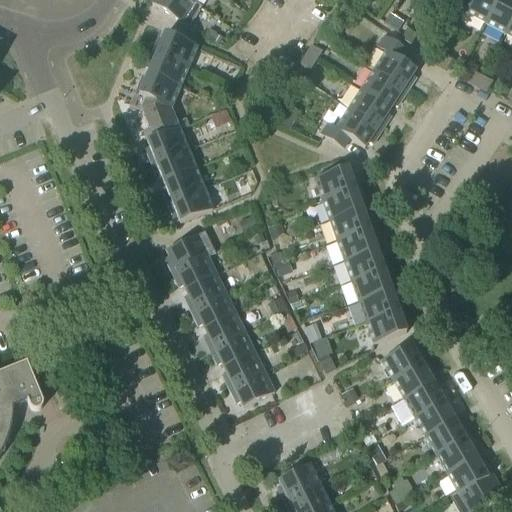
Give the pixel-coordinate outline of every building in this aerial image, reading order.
[(193,6),(184,0),(154,0),(155,0),(151,6),(188,29),(201,9),(194,4),(193,6)] [(484,26),(497,0),(470,0),(463,14),(484,26)] [(511,0),(497,0),(484,26),(504,36),(511,21),(511,0)] [(417,36),(409,31),(407,30),(401,40),(410,46),(417,36)] [(214,34),(210,42),(215,45),(220,38),(214,34)] [(158,40),(152,54),(188,70),(197,49),(165,36),(163,42),(158,40)] [(385,53),(372,73),(406,94),(415,79),(411,77),(415,71),(400,61),(406,51),(384,37),(377,48),(385,53)] [(311,46),(305,56),(315,62),(321,53),(311,46)] [(188,70),(152,54),(145,70),(150,71),(148,76),(180,90),(188,70)] [(315,62),(305,56),(299,65),(309,71),(315,62)] [(444,72),(450,62),(441,56),(435,67),(444,72)] [(372,73),(360,92),(389,111),(392,106),(396,109),(406,94),(372,73)] [(476,89),(482,78),(473,73),(467,84),(476,89)] [(141,80),(135,95),(171,111),(180,90),(148,76),(146,81),(141,80)] [(482,78),(476,89),(486,95),(492,84),(482,78)] [(360,92),(348,111),(381,132),(391,118),(387,115),(389,111),(360,92)] [(171,111),(135,95),(129,107),(142,112),(149,131),(143,134),(147,144),(179,131),(171,111)] [(278,111),(272,123),(288,131),(294,122),(278,111)] [(381,132),(348,111),(335,130),(327,125),(320,136),(342,150),(349,140),(364,150),(368,145),(372,147),(381,132)] [(179,131),(147,144),(149,149),(144,151),(150,166),(187,151),(179,131)] [(195,171),(187,151),(150,166),(156,181),(161,179),(163,184),(195,171)] [(321,202),(359,189),(353,174),(349,176),(347,169),(314,181),(321,202)] [(195,171),(163,184),(165,189),(160,191),(166,206),(203,192),(195,171)] [(359,189),(321,202),(329,223),(361,211),(360,206),(364,205),(359,189)] [(203,192),(166,206),(172,221),(177,219),(179,226),(211,213),(203,192)] [(361,211),(329,223),(336,243),(373,230),(368,215),(363,216),(361,211)] [(243,236),(258,230),(253,218),(238,224),(243,236)] [(280,225),(267,230),(272,243),(285,238),(280,225)] [(379,245),(373,230),(336,243),(343,264),(376,252),(374,247),(379,245)] [(206,257),(207,259),(215,255),(204,234),(165,253),(168,259),(164,261),(171,275),(206,257)] [(261,234),(253,238),(256,246),(265,242),(261,234)] [(283,252),(271,257),(274,264),(286,259),(283,252)] [(376,252),(343,264),(351,284),(388,271),(382,255),(378,257),(376,252)] [(207,259),(206,257),(171,275),(178,290),(182,288),(185,292),(216,277),(207,259)] [(278,276),(289,273),(285,262),(274,266),(278,276)] [(393,286),(388,271),(351,284),(358,305),(391,293),(389,288),(393,286)] [(216,277),(185,292),(187,297),(183,299),(190,314),(226,296),(216,277)] [(274,286),(265,291),(269,298),(278,293),(274,286)] [(391,293),(358,305),(365,325),(403,312),(397,296),(392,298),(391,293)] [(298,304),(294,294),(286,296),(290,307),(298,304)] [(235,316),(226,296),(190,314),(197,328),(201,326),(204,331),(235,316)] [(271,312),(274,319),(289,312),(285,305),(271,312)] [(408,327),(403,312),(365,325),(373,347),(406,335),(403,328),(408,327)] [(235,316),(204,331),(206,336),(202,338),(209,353),(245,335),(235,316)] [(313,326),(303,330),(309,344),(318,340),(313,326)] [(245,335),(209,353),(216,367),(221,365),(223,370),(254,355),(245,335)] [(304,344),(290,351),(294,358),(307,351),(304,344)] [(392,383),(426,363),(418,349),(414,352),(411,346),(381,363),(392,383)] [(254,355),(223,370),(225,375),(221,377),(228,392),(264,374),(254,355)] [(331,360),(320,365),(325,376),(336,370),(331,360)] [(435,377),(426,363),(392,383),(403,402),(433,385),(430,380),(435,377)] [(7,442),(10,434),(13,418),(13,409),(27,404),(29,409),(30,410),(30,411),(32,412),(33,413),(34,413),(36,413),(38,412),(39,412),(40,411),(41,410),(42,409),(42,407),(43,407),(43,405),(43,404),(42,403),(26,364),(0,374),(0,456),(0,457),(4,449),(7,442)] [(264,374),(228,392),(235,406),(240,404),(243,410),(274,395),(264,374)] [(402,427),(414,421),(448,401),(440,387),(436,389),(433,385),(403,402),(391,409),(402,427)] [(352,391),(341,397),(347,408),(358,402),(352,391)] [(456,415),(448,401),(414,421),(424,439),(455,422),(452,417),(456,415)] [(457,427),(455,422),(424,439),(435,458),(470,438),(461,424),(457,427)] [(361,441),(366,450),(376,445),(371,436),(361,441)] [(478,452),(470,438),(435,458),(446,477),(476,459),(474,455),(478,452)] [(386,462),(378,447),(368,452),(376,468),(386,462)] [(476,459),(446,477),(456,494),(491,475),(483,462),(479,464),(476,459)] [(283,505),(319,488),(309,467),(278,482),(280,488),(276,490),(283,505)] [(491,475),(456,494),(449,499),(456,511),(473,511),(498,498),(495,492),(499,490),(491,475)] [(319,488),(283,505),(286,511),(317,511),(328,507),(319,488)] [(398,488),(389,493),(395,505),(405,500),(398,488)]
